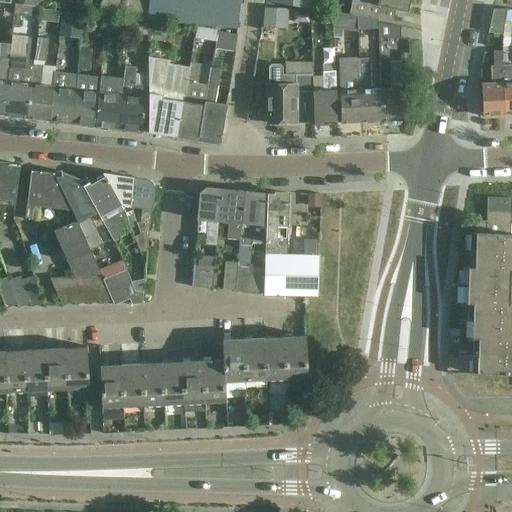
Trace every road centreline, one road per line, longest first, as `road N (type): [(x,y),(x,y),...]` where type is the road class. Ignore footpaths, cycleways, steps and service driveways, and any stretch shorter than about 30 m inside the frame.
road 1 (residential): [(179,164),(431,163)]
road 2 (secondary): [(107,474),(163,485),(338,492)]
road 3 (secondary): [(335,454),(163,461),(107,474)]
road 4 (residential): [(417,223),(395,304),(385,414)]
road 5 (residential): [(409,417),(417,223)]
road 6 (residential): [(179,164),(0,143)]
road 7 (residential): [(0,322),(137,315),(164,303)]
road 8 (residential): [(431,163),(464,0)]
road 9 (residential): [(164,303),(179,164)]
road 10 (residential): [(164,303),(294,312)]
